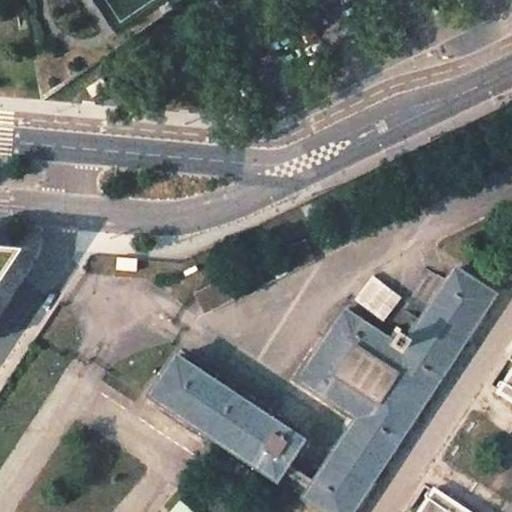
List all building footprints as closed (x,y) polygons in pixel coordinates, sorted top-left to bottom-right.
[(102,78),(87,88),(93,97),(108,87),(102,78)] [(0,281),(22,249),(0,246),(0,281)] [(325,511),(351,511),(495,295),(454,268),(408,339),(402,335),(405,331),(353,297),(298,379),(356,418),(314,482),(309,490),(304,498),(325,511)] [(303,440),(176,356),(150,396),(276,480),(282,472),(309,490),(314,482),(287,464),(303,440)] [(511,368),(497,392),(511,402),(511,368)] [(470,511),(433,487),(416,511),(470,511)] [(193,511),(180,501),(170,511),(193,511)]
